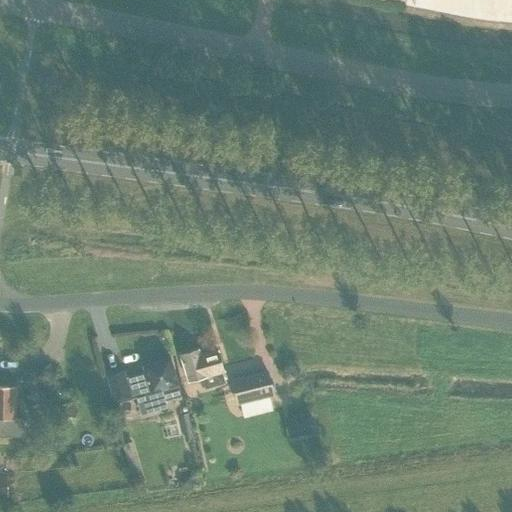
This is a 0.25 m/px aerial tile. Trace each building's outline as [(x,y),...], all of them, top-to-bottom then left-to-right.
[(200,357),(198,350),(180,355),(188,382),(201,378),(204,389),(224,383),(221,372),(224,371),(218,352),(200,357)] [(178,385),(170,358),(142,366),(145,374),(126,380),(124,371),(107,376),(115,404),(132,398),(150,392),(150,393),(160,391),(163,401),(181,396),(177,385),(178,385)] [(238,404),(273,395),(267,371),(232,380),(238,404)] [(0,436),(23,437),(24,418),(15,418),(15,387),(0,386),(0,436)] [(35,427),(76,426),(75,405),(35,405),(35,427)] [(312,411),(286,414),(289,435),(315,432),(312,411)] [(0,497),(8,498),(8,475),(0,475),(0,497)]
